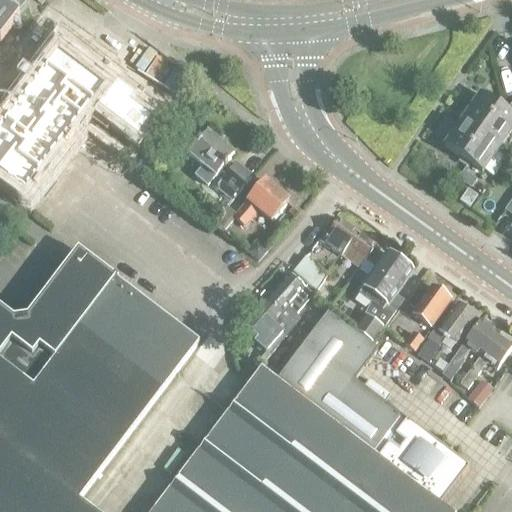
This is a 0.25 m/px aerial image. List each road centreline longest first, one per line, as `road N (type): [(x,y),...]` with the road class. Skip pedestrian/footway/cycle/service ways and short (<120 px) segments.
road 1 (tertiary): [(511,289),(352,174),(315,138)]
road 2 (unknown): [(511,453),(379,364)]
road 3 (secondary): [(304,32),(453,0)]
road 4 (secondary): [(135,0),(217,29),(271,32)]
